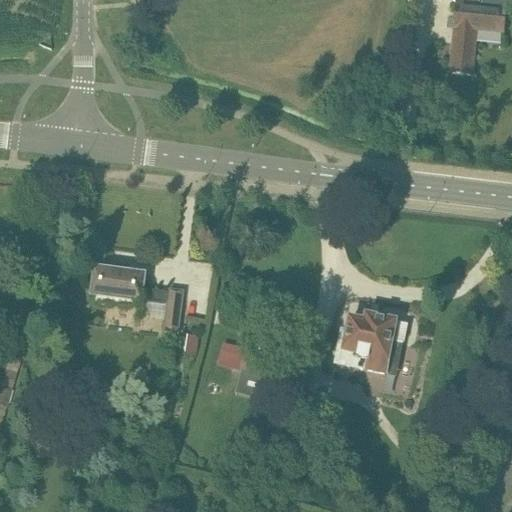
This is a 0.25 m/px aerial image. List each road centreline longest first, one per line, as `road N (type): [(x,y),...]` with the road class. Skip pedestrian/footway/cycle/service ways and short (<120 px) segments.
road 1 (tertiary): [(511,199),(75,143)]
road 2 (residential): [(75,143),(81,0)]
